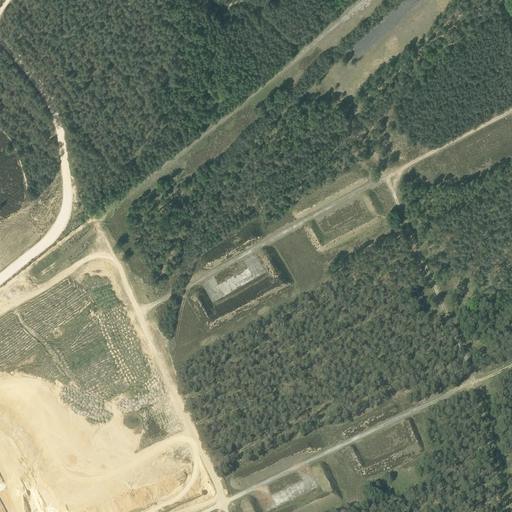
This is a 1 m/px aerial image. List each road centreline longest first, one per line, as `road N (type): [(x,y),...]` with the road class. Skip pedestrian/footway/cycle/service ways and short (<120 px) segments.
road 1 (track): [(163,298),(511,107)]
road 2 (track): [(201,511),(511,364)]
road 3 (track): [(0,33),(46,93),(64,170),(51,238),(0,280)]
road 4 (track): [(165,379),(117,264),(99,254),(0,318)]
road 5 (track): [(472,382),(381,175)]
